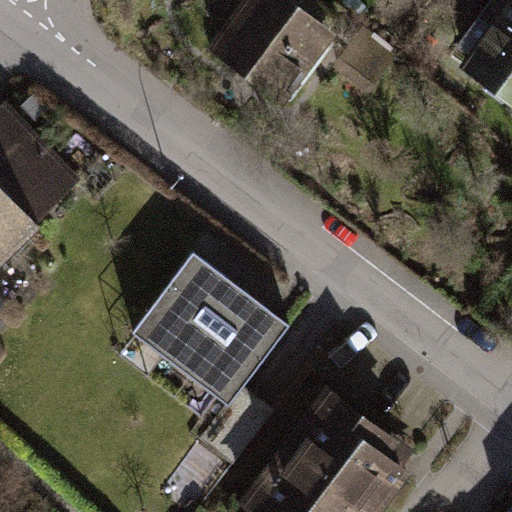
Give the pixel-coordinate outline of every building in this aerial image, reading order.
[(243,0),(207,47),(282,105),(335,37),(286,0),(243,0)] [(511,14),(467,73),(511,102),(511,14)] [(5,107),(0,111),(0,190),(38,227),(85,179),(5,107)] [(0,274),(42,232),(38,227),(0,190),(0,274)] [(188,260),(126,343),(223,414),(285,331),(188,260)] [(327,388),(241,504),(250,511),(386,511),(413,476),(404,470),(416,454),(327,388)]
